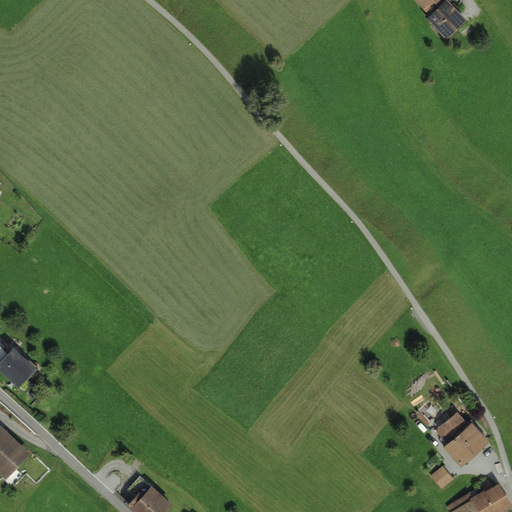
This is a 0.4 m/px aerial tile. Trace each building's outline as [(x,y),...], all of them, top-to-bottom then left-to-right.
[(415,0),(445,35),(464,19),(447,0),(415,0)] [(0,343),(0,367),(24,389),(47,364),(22,341),(10,353),(0,343)] [(453,441),(449,444),(464,465),(495,443),(481,423),(476,427),(467,414),(445,429),(453,441)] [(0,469),(9,479),(37,451),(7,421),(0,428),(0,469)] [(431,471),(442,485),(455,474),(444,461),(431,471)] [(511,492),(505,480),(454,509),(455,511),(503,511),(511,507),(511,492)] [(157,483),(138,505),(146,511),(170,511),(179,502),(157,483)]
